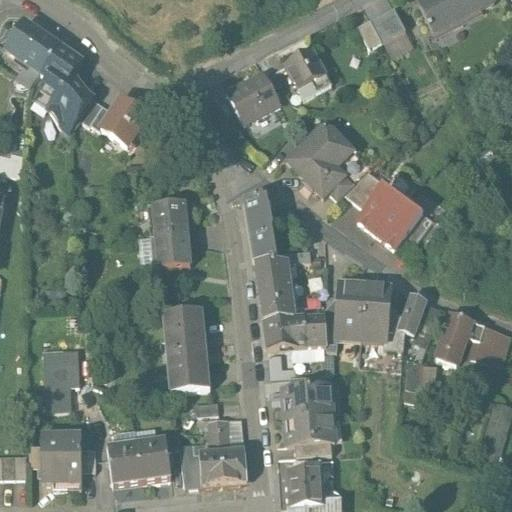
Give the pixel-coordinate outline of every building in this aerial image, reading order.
[(404,15),(395,0),(380,0),(369,6),(381,28),(404,15)] [(424,0),(432,14),(451,4),(448,0),(424,0)] [(448,0),(451,4),(453,9),(463,4),(460,0),(448,0)] [(368,35),(381,28),(369,6),(356,13),(368,35)] [(24,31),(7,55),(42,79),(59,54),(24,31)] [(283,54),(297,80),(309,73),(315,82),(331,73),(312,38),(283,54)] [(59,54),(42,79),(41,80),(47,85),(35,103),(49,112),(80,67),(60,53),(59,54)] [(225,84),(243,117),(279,97),(261,65),(225,84)] [(98,125),(101,122),(111,107),(92,93),(77,114),(87,121),(88,119),(98,125)] [(111,107),(101,122),(127,140),(147,112),(120,94),(111,107)] [(325,112),(319,117),(285,152),(322,189),(328,184),(346,166),(336,157),(353,140),(332,119),(325,112)] [(354,174),(345,183),(365,199),(385,174),(368,161),(354,174)] [(0,162),(0,178),(7,181),(11,166),(0,162)] [(336,192),(345,183),(354,174),(346,166),(328,184),(336,192)] [(357,210),(375,224),(403,188),(385,174),(365,199),(357,210)] [(423,203),(403,188),(375,224),(395,240),(403,229),(423,203)] [(265,189),(243,191),(254,255),(275,253),(274,244),(265,189)] [(154,200),(157,231),(186,228),(183,197),(154,200)] [(157,231),(154,200),(147,201),(150,232),(157,231)] [(432,210),(423,203),(403,229),(412,236),(432,210)] [(157,231),(160,262),(189,259),(186,228),(157,231)] [(160,262),(157,231),(150,232),(153,262),(160,262)] [(275,253),(310,253),(309,242),(274,244),(275,253)] [(293,309),(288,270),(256,274),(262,312),(286,309),(293,309)] [(339,271),(336,303),(334,327),(337,327),(360,329),(364,273),(339,271)] [(364,273),(360,329),(383,330),(385,331),(387,307),(390,275),(364,273)] [(420,303),(426,289),(410,282),(401,308),(397,319),(404,322),(413,325),(420,303)] [(435,293),(426,289),(420,303),(430,307),(435,293)] [(451,299),(435,344),(456,351),(468,317),(470,311),(472,307),(451,299)] [(336,303),(323,302),(326,342),(335,343),(337,327),(334,327),(336,303)] [(160,308),(169,387),(209,383),(201,304),(160,308)] [(293,309),(286,309),(289,340),(322,338),(320,307),(293,309)] [(402,340),(404,322),(397,319),(401,308),(387,307),(385,331),(383,330),(383,338),(402,340)] [(286,309),(262,312),(266,342),(289,340),(286,309)] [(468,317),(474,320),(473,326),(480,327),(483,314),(470,311),(468,317)] [(278,346),(266,347),(268,364),(280,363),(278,346)] [(418,379),(420,349),(407,348),(404,378),(418,379)] [(43,359),(43,409),(68,407),(67,358),(43,359)] [(289,370),(290,382),(325,380),(324,367),(289,370)] [(282,383),(284,410),(332,406),(330,379),(325,380),(290,382),(282,383)] [(481,388),(467,439),(497,447),(506,418),(496,415),(502,394),(481,388)] [(214,396),(195,397),(196,409),(215,407),(214,396)] [(284,410),(286,439),(294,438),(329,436),(335,435),(332,406),(284,410)] [(243,445),(240,413),(227,414),(229,446),(243,445)] [(208,416),(209,426),(210,437),(228,436),(227,414),(208,416)] [(175,418),(176,429),(186,428),(201,427),(200,416),(175,418)] [(201,427),(203,426),(209,426),(208,416),(200,416),(201,427)] [(201,427),(186,428),(187,434),(194,433),(194,436),(203,436),(203,426),(201,427)] [(41,463),(41,484),(54,484),(54,478),(81,477),(81,468),(81,446),(80,429),(40,430),(40,441),(41,463)] [(136,437),(141,477),(170,473),(164,433),(136,437)] [(197,448),(200,482),(246,478),(243,445),(229,446),(228,436),(210,437),(210,447),(197,448)] [(329,436),(294,438),(295,450),(329,447),(329,436)] [(107,441),(112,481),(141,477),(136,437),(107,441)] [(29,463),(41,463),(40,441),(28,442),(29,463)] [(81,446),(81,468),(93,468),(93,446),(81,446)] [(0,476),(26,476),(26,451),(0,451),(0,476)] [(296,454),(297,461),(320,459),(319,452),(296,454)] [(287,462),(290,500),(323,497),(320,459),(297,461),(287,462)]
